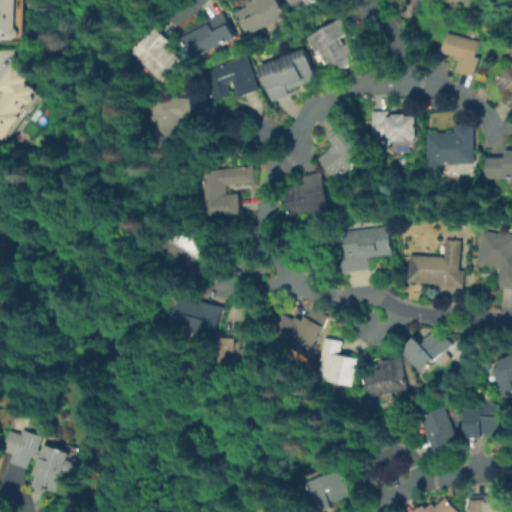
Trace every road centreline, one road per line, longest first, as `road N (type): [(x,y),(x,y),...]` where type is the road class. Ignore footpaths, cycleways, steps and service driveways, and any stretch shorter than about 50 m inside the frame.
road 1 (residential): [(483,469),(410,484),(385,504),(371,465),(391,448),(405,453),(423,480)]
road 2 (residential): [(271,249),(282,277),(301,289),(332,299),(368,294),(443,318)]
road 3 (residential): [(363,79),(309,113),(296,154),(268,183),(261,212)]
